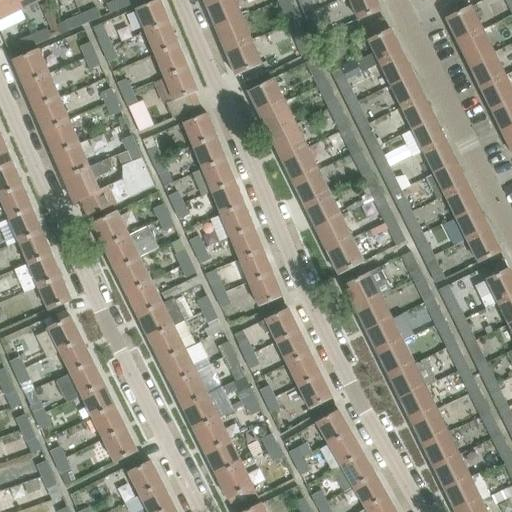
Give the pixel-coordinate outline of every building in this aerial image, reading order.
[(0,0),(0,19),(20,10),(15,0),(0,0)] [(15,0),(20,10),(39,0),(15,0)] [(135,3),(134,0),(115,0),(119,9),(135,3)] [(156,0),(136,8),(146,32),(169,22),(160,0),(156,0)] [(210,14),(215,28),(242,17),(235,0),(216,0),(206,4),(210,14)] [(297,0),(304,15),(314,11),(308,0),(297,0)] [(381,9),(377,0),(349,0),(358,19),(381,9)] [(446,19),(458,42),(483,29),(471,6),(446,19)] [(97,8),(82,14),(86,24),(101,17),(97,8)] [(293,9),(283,13),(288,25),(298,21),(293,9)] [(323,34),(314,11),(304,15),(313,38),(323,34)] [(86,24),(82,14),(66,21),(70,30),(86,24)] [(222,41),(226,51),(252,40),(242,17),(215,28),(221,41),(222,41)] [(348,78),(378,64),(402,52),(391,29),(390,30),(384,18),(361,29),(372,52),(342,67),(331,44),(320,49),(337,83),(348,78)] [(298,21),(288,25),(293,37),(303,33),(298,21)] [(179,45),(169,22),(146,32),(155,55),(179,45)] [(47,29),(33,35),(37,44),(51,38),(47,29)] [(458,42),(469,65),(494,52),(483,29),(458,42)] [(104,49),(114,45),(109,33),(99,38),(104,49)] [(37,44),(33,35),(16,42),(20,51),(37,44)] [(229,61),(235,75),(240,73),(262,64),(252,40),(226,51),(230,61),(229,61)] [(81,45),(86,58),(98,53),(92,41),(81,45)] [(104,49),(109,61),(120,57),(114,45),(104,49)] [(155,55),(165,78),(189,68),(179,45),(155,55)] [(13,61),(17,70),(24,85),(49,74),(39,50),(13,61)] [(413,74),(402,52),(378,64),(389,86),(413,74)] [(469,65),(480,88),(506,75),(494,52),(469,65)] [(98,53),(86,58),(91,68),(102,63),(98,53)] [(198,91),(189,68),(165,78),(174,100),(166,103),(172,118),(200,107),(194,92),(198,91)] [(321,69),(311,74),(317,86),(327,81),(321,69)] [(49,74),(24,85),(34,108),(60,97),(49,74)] [(413,74),(389,86),(401,108),(424,96),(413,74)] [(480,88),(492,111),(511,100),(511,88),(506,75),(480,88)] [(124,94),(134,90),(129,78),(118,82),(124,94)] [(359,101),(348,78),(337,83),(348,106),(359,101)] [(248,91),(259,114),(285,101),(274,79),(248,91)] [(327,81),(317,86),(323,97),(333,92),(327,81)] [(102,93),(107,105),(118,100),(113,88),(102,93)] [(134,90),(124,94),(129,107),(139,102),(134,90)] [(435,118),(424,96),(401,108),(412,130),(435,118)] [(44,132),(70,121),(60,97),(34,108),(44,132)] [(123,111),(118,100),(107,105),(112,116),(123,111)] [(511,100),(492,111),(503,134),(511,129),(511,100)] [(260,115),(271,137),(296,124),(285,101),(259,114),(260,115)] [(370,123),(359,101),(348,106),(359,128),(370,123)] [(184,123),(193,145),(217,136),(207,113),(184,123)] [(344,115),(334,120),(340,132),(349,127),(344,115)] [(412,130),(423,152),(446,140),(435,118),(412,130)] [(54,155),(80,144),(70,121),(44,132),(54,155)] [(380,145),(370,123),(359,128),(370,150),(380,145)] [(271,137),(282,160),(308,147),(296,124),(271,137)] [(349,127),(340,132),(345,143),(355,138),(349,127)] [(511,151),(511,129),(503,134),(511,151)] [(134,135),(122,140),(127,152),(139,147),(134,135)] [(217,136),(193,145),(202,168),(226,159),(217,136)] [(0,168),(13,163),(3,140),(0,141),(0,168)] [(423,152),(434,174),(457,162),(446,140),(423,152)] [(64,179),(90,168),(80,144),(54,155),(64,179)] [(391,167),(380,145),(370,150),(381,172),(391,167)] [(154,162),(164,158),(159,146),(149,151),(154,162)] [(110,159),(90,168),(64,179),(74,202),(81,199),(89,217),(115,206),(156,185),(139,147),(127,152),(132,162),(125,165),(125,179),(100,191),(94,178),(115,169),(110,159)] [(282,160),(294,183),(319,170),(308,147),(282,160)] [(164,158),(154,162),(159,174),(170,170),(164,158)] [(204,195),(212,191),(235,182),(226,159),(202,168),(195,172),(204,195)] [(366,161),(356,166),(362,177),(372,173),(366,161)] [(457,162),(434,174),(425,178),(436,200),(445,196),(468,185),(457,162)] [(0,195),(23,186),(13,163),(0,168),(0,195)] [(397,178),(391,167),(381,172),(392,195),(409,186),(403,175),(397,178)] [(294,183),(305,206),(330,193),(319,170),(294,183)] [(372,173),(362,177),(368,189),(378,184),(372,173)] [(221,214),(245,205),(235,182),(212,191),(221,214)] [(445,196),(456,218),(479,207),(468,185),(445,196)] [(0,195),(0,208),(4,207),(9,219),(33,209),(23,186),(0,195)] [(402,190),(392,195),(403,217),(413,212),(402,190)] [(175,207),(185,202),(180,191),(169,196),(175,207)] [(305,206),(316,229),(342,216),(330,193),(305,206)] [(185,202),(175,207),(180,220),(191,214),(185,202)] [(155,208),(160,219),(170,215),(165,203),(155,208)] [(254,228),(245,205),(221,214),(231,237),(254,228)] [(389,207),(379,212),(385,223),(395,219),(389,207)] [(479,207),(456,218),(445,224),(457,246),(467,240),(490,229),(479,207)] [(33,209),(9,219),(19,241),(42,231),(33,209)] [(92,224),(104,247),(129,235),(118,212),(92,224)] [(424,234),(413,212),(403,217),(414,239),(424,234)] [(175,226),(170,215),(160,219),(166,231),(175,226)] [(326,251),(327,252),(353,239),(342,216),(316,229),(327,250),(326,251)] [(406,241),(395,219),(385,223),(396,246),(406,241)] [(129,235),(104,247),(115,270),(140,257),(159,248),(148,225),(129,235)] [(264,251),(254,228),(231,237),(240,260),(264,251)] [(478,262),(501,251),(490,229),(467,240),(478,262)] [(42,231),(19,241),(29,264),(52,254),(42,231)] [(435,256),(424,234),(414,239),(425,262),(435,256)] [(196,252),(207,247),(201,235),(190,240),(196,252)] [(353,239),(327,252),(338,274),(339,274),(364,262),(353,239)] [(207,247),(196,252),(202,264),(213,259),(207,247)] [(177,254),(182,265),(191,260),(186,250),(177,254)] [(264,251),(240,260),(250,283),(273,273),(264,251)] [(29,264),(14,270),(24,293),(38,287),(62,277),(52,254),(29,264)] [(446,278),(435,256),(425,262),(435,283),(446,278)] [(115,270),(126,293),(152,280),(140,257),(115,270)] [(197,273),(191,260),(182,265),(187,278),(197,273)] [(417,263),(407,268),(412,280),(422,275),(417,263)] [(355,308),(380,295),(391,290),(380,267),(344,285),(355,308)] [(217,296),(228,291),(218,269),(207,275),(217,296)] [(492,291),(482,296),(487,307),(498,302),(511,295),(511,273),(510,269),(487,280),(492,291)] [(273,273),(250,283),(259,306),(283,296),(273,273)] [(433,297),(422,275),(412,280),(423,302),(433,297)] [(71,299),(62,277),(38,287),(48,309),(71,299)] [(126,293),(138,316),(163,303),(152,280),(126,293)] [(439,290),(455,324),(466,318),(449,285),(439,290)] [(228,291),(217,296),(223,309),(234,303),(228,291)] [(380,295),(355,308),(355,309),(356,309),(367,330),(392,318),(380,295)] [(509,324),(511,322),(511,295),(498,302),(509,324)] [(198,300),(203,312),(213,307),(208,296),(198,300)] [(163,303),(138,316),(149,339),(174,326),(185,321),(187,320),(175,297),(163,303)] [(445,320),(433,297),(423,302),(435,325),(445,320)] [(218,319),(213,307),(203,312),(209,323),(218,319)] [(276,340),(299,329),(288,308),(260,322),(267,335),(272,332),(276,340)] [(49,330),(37,336),(47,357),(59,351),(82,339),(71,317),(71,318),(67,310),(44,320),(49,330)] [(367,330),(378,353),(403,341),(392,318),(367,330)] [(455,324),(466,345),(476,340),(466,318),(455,324)] [(445,320),(435,325),(440,336),(450,331),(445,320)] [(174,326),(149,339),(160,361),(185,349),(174,326)] [(299,329),(276,340),(286,362),(309,350),(299,329)] [(70,373),(93,362),(82,339),(59,351),(70,373)] [(487,362),(476,340),(466,345),(477,367),(487,362)] [(245,355),(255,350),(251,341),(240,346),(245,355)] [(378,353),(389,376),(414,364),(403,341),(378,353)] [(220,346),(225,358),(235,353),(229,342),(220,346)] [(160,361),(171,384),(197,372),(185,349),(160,361)] [(262,365),(255,350),(245,355),(252,369),(262,365)] [(309,350),(286,362),(297,383),(320,372),(309,350)] [(246,377),(235,353),(225,358),(236,381),(246,377)] [(462,354),(452,359),(457,371),(467,366),(462,354)] [(16,373),(27,368),(22,356),(11,361),(16,373)] [(389,376),(400,399),(426,386),(436,381),(425,358),(414,364),(389,376)] [(104,384),(93,362),(70,373),(57,380),(68,402),(81,395),(104,384)] [(488,389),(498,384),(487,362),(477,367),(488,389)] [(467,366),(457,371),(463,382),(473,377),(467,366)] [(0,369),(0,381),(1,384),(11,380),(5,367),(0,369)] [(27,368),(16,373),(22,384),(32,380),(27,368)] [(171,384),(183,407),(208,395),(197,372),(171,384)] [(320,372),(297,383),(310,409),(332,397),(320,372)] [(247,403),(247,404),(257,400),(246,377),(236,381),(240,389),(244,398),(247,403)] [(16,392),(11,380),(1,384),(7,396),(16,392)] [(208,395),(183,407),(194,430),(220,417),(234,410),(247,403),(244,398),(232,404),(227,395),(240,389),(236,381),(224,387),(222,388),(208,395)] [(92,417),(115,406),(104,384),(81,395),(92,417)] [(509,406),(498,384),(488,389),(499,412),(509,406)] [(265,398),(275,393),(271,385),(261,390),(265,398)] [(400,399),(412,422),(437,409),(426,386),(400,399)] [(265,398),(272,413),(282,409),(275,393),(265,398)] [(262,411),(257,400),(247,404),(252,416),(262,411)] [(484,400),(474,405),(480,416),(490,411),(484,400)] [(37,418),(47,413),(42,401),(31,406),(37,418)] [(126,428),(115,406),(92,417),(103,439),(126,428)] [(511,432),(511,412),(509,406),(499,412),(510,434),(511,432)] [(412,422),(423,444),(448,432),(437,409),(412,422)] [(329,444),(351,431),(339,410),(316,422),(329,444)] [(490,411),(480,416),(486,428),(496,423),(490,411)] [(47,413),(37,418),(42,429),(52,425),(47,413)] [(17,419),(22,430),(32,426),(26,414),(17,419)] [(220,417),(194,430),(205,453),(231,440),(220,417)] [(37,438),(32,426),(22,430),(28,442),(37,438)] [(114,462),(137,450),(126,428),(103,439),(114,462)] [(351,431),(329,444),(319,449),(331,471),(363,452),(351,431)] [(448,432),(423,444),(434,467),(459,455),(448,432)] [(263,439),(269,451),(278,446),(273,435),(263,439)] [(231,440),(205,453),(217,476),(242,463),(231,440)] [(57,463),(67,458),(62,446),(52,451),(57,463)] [(283,457),(278,446),(269,451),(274,461),(283,457)] [(511,455),(507,446),(497,451),(503,462),(511,457),(511,455)] [(298,447),(288,452),(293,463),(303,457),(298,447)] [(353,487),(376,474),(363,452),(331,471),(344,492),(353,487)] [(459,455),(434,467),(446,490),(471,478),(459,455)] [(310,470),(303,457),(293,463),(300,475),(310,470)] [(511,457),(503,462),(509,474),(511,472),(511,457)] [(67,458),(57,463),(62,475),(73,470),(67,458)] [(38,465),(43,477),(53,473),(47,461),(38,465)] [(151,461),(144,465),(129,473),(140,495),(163,483),(151,461)] [(242,463),(217,476),(228,498),(253,486),(242,463)] [(122,500),(131,497),(123,472),(114,475),(122,500)] [(58,485),(53,473),(43,477),(48,489),(58,485)] [(388,495),(376,474),(353,487),(366,508),(388,495)] [(446,490),(456,511),(459,511),(482,501),(490,497),(479,474),(471,478),(446,490)] [(140,495),(127,501),(132,511),(141,511),(147,509),(148,511),(160,511),(174,505),(163,483),(140,495)] [(321,492),(311,497),(317,508),(327,502),(321,492)] [(397,511),(388,495),(366,508),(358,511),(397,511)] [(293,503),(297,511),(302,511),(309,509),(303,498),(293,503)] [(487,511),(482,501),(459,511),(487,511)] [(331,511),(327,502),(317,508),(319,511),(331,511)]
